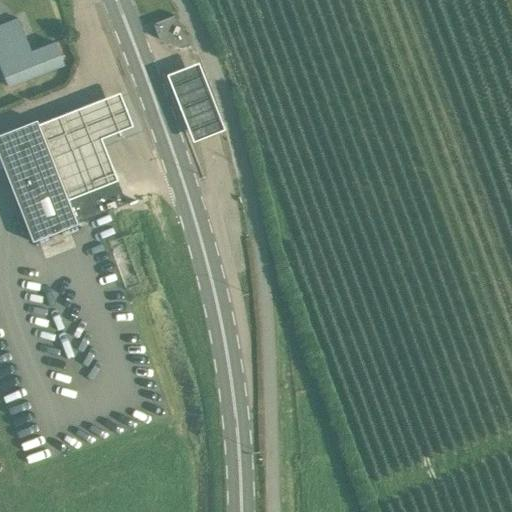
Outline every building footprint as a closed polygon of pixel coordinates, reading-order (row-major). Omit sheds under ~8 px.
[(181,48),(190,45),(175,16),(153,24),(159,39),(181,48)] [(0,67),(8,87),(63,65),(54,42),(29,52),(16,19),(0,25),(0,67)] [(197,62),(164,75),(189,142),(222,130),(197,62)] [(132,126),(119,91),(36,123),(63,195),(115,176),(100,138),(132,126)] [(36,123),(35,121),(0,134),(0,161),(31,241),(75,224),(74,223),(124,204),(115,176),(63,195),(36,123)]
